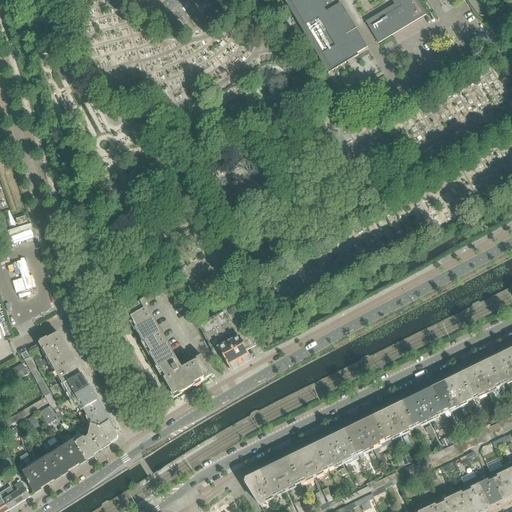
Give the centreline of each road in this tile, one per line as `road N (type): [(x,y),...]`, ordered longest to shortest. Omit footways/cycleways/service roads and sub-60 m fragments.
road 1 (secondary): [(511,242),(142,446)]
road 2 (unclassified): [(136,437),(82,340),(0,77)]
road 3 (secondary): [(176,492),(511,324)]
road 4 (secondary): [(142,446),(41,511)]
